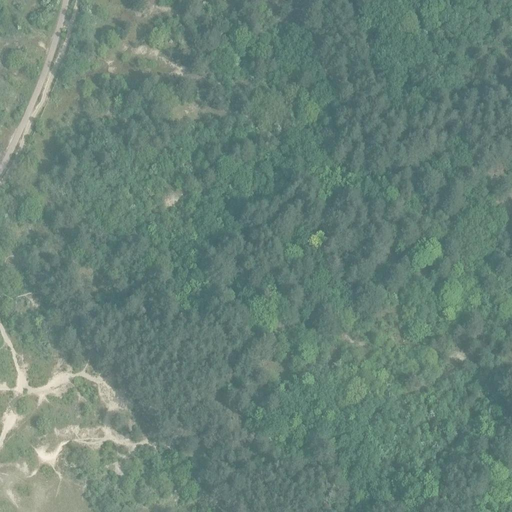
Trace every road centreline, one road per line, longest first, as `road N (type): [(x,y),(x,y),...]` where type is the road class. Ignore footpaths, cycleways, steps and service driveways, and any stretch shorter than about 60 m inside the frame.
road 1 (track): [(346,511),(384,473),(431,469),(468,424),(472,402),(511,372)]
road 2 (track): [(170,318),(241,423),(242,450),(265,511)]
road 3 (unknown): [(80,0),(29,140),(0,184)]
